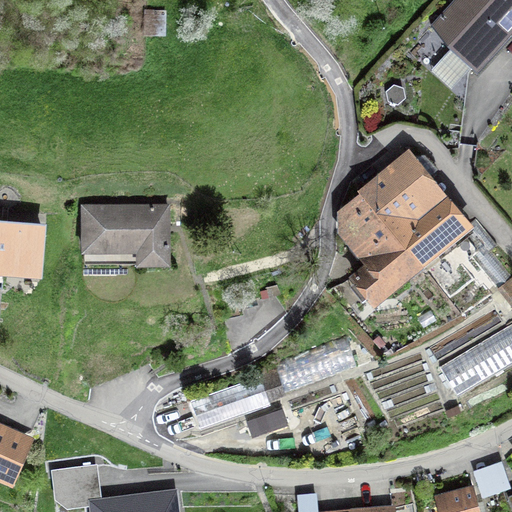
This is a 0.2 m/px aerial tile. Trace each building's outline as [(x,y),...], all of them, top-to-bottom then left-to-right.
[(511,0),(452,0),(426,27),(451,50),(430,71),(450,91),(470,70),(476,77),(511,40),(511,0)] [(149,38),(166,38),(166,11),(149,11),(149,38)] [(473,220),(409,145),(357,186),(359,188),(423,265),(429,272),(459,248),(455,244),(451,238),(473,220)] [(374,305),(423,265),(359,188),(338,212),(336,229),(364,261),(348,274),(374,305)] [(135,264),(171,264),(170,202),(81,202),(81,250),(84,250),(84,263),(135,263),(135,264)] [(0,288),(2,289),(3,272),(43,275),(46,218),(0,215),(0,288)] [(499,245),(475,218),(473,220),(451,238),(455,244),(465,237),(477,252),(471,256),(498,288),(500,287),(511,306),(511,305),(511,277),(511,278),(490,252),(499,245)] [(298,240),(310,228),(306,224),(294,236),(298,240)] [(436,320),(431,310),(417,316),(422,326),(436,320)] [(511,323),(438,368),(455,397),(511,363),(511,323)] [(379,347),(385,342),(379,335),(373,340),(379,347)] [(357,366),(346,336),(275,362),(286,391),(357,366)] [(404,347),(400,340),(390,346),(394,352),(404,347)] [(277,368),(188,398),(199,430),(272,406),(270,400),(286,395),(277,368)] [(287,422),(283,408),(248,420),(253,434),(287,422)] [(0,478),(13,484),(35,436),(0,420),(0,478)] [(495,491),(511,486),(502,459),(486,464),(495,491)] [(88,497),(102,496),(96,463),(51,469),(54,498),(68,507),(89,505),(88,497)] [(481,495),(495,491),(486,464),(473,469),(481,495)] [(481,511),(473,482),(435,493),(438,506),(433,507),(434,511),(481,511)] [(180,511),(178,487),(102,496),(88,497),(89,505),(89,511),(180,511)] [(356,511),(356,505),(318,508),(317,491),(296,493),(297,511),(356,511)] [(396,511),(396,502),(356,505),(356,511),(396,511)]
